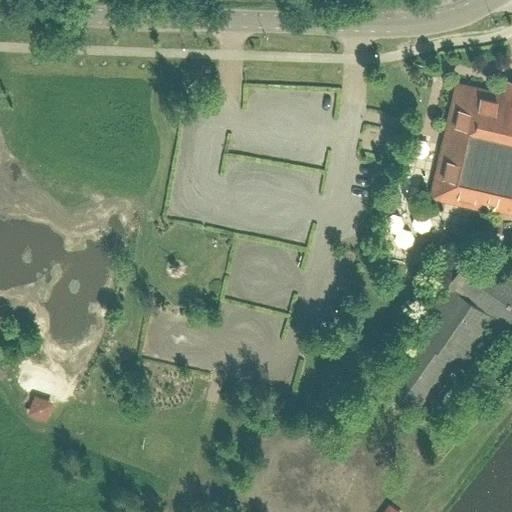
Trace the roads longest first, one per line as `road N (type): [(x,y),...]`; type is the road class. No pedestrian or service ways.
road 1 (tertiary): [(0,10),(395,26),(489,0)]
road 2 (track): [(511,411),(429,511)]
